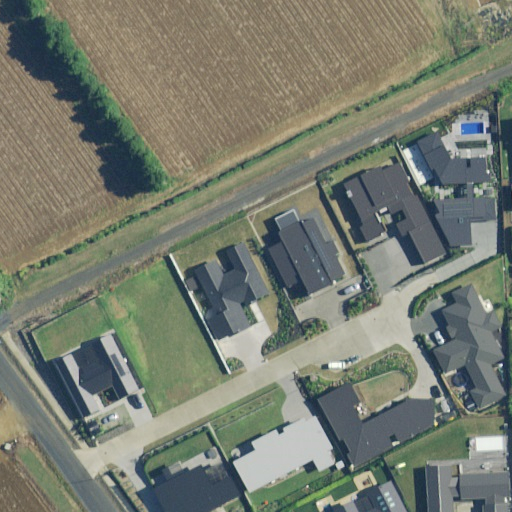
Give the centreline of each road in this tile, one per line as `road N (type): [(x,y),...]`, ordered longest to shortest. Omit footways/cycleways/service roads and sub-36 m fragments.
road 1 (residential): [(74,471),(399,307)]
road 2 (unclassified): [(0,368),(74,471)]
